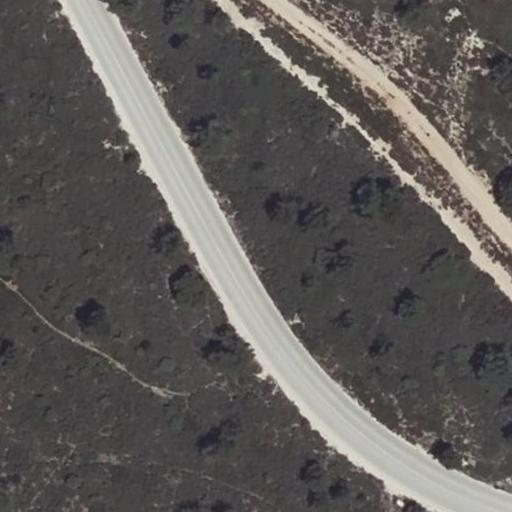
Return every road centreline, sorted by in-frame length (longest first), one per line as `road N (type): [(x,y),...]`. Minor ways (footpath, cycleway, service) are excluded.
road 1 (unclassified): [(82,0),(288,359),(329,407),(391,458),(496,511)]
road 2 (track): [(511,229),(403,102),(282,0)]
